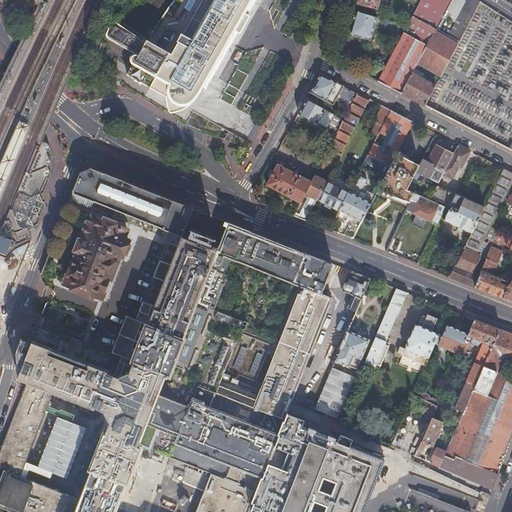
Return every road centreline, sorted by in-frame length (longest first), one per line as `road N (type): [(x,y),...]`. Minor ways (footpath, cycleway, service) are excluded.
road 1 (primary): [(511,318),(249,216)]
road 2 (residential): [(311,60),(511,163)]
road 3 (residential): [(80,142),(5,343)]
road 4 (residential): [(234,198),(184,139),(128,106),(95,110),(86,123)]
road 5 (primary): [(234,198),(86,123)]
road 6 (residential): [(234,198),(311,60)]
road 7 (primary): [(80,142),(202,197)]
